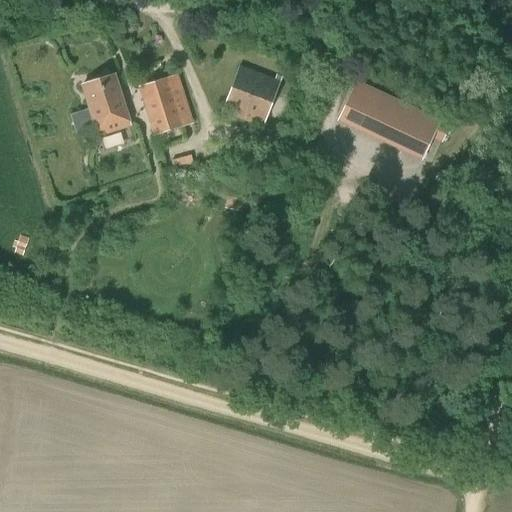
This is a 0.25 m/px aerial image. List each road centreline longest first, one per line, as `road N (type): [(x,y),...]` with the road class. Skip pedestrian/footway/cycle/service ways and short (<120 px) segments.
road 1 (track): [(478,482),(0,340)]
road 2 (track): [(248,0),(200,8),(111,0)]
road 3 (track): [(511,356),(478,482)]
